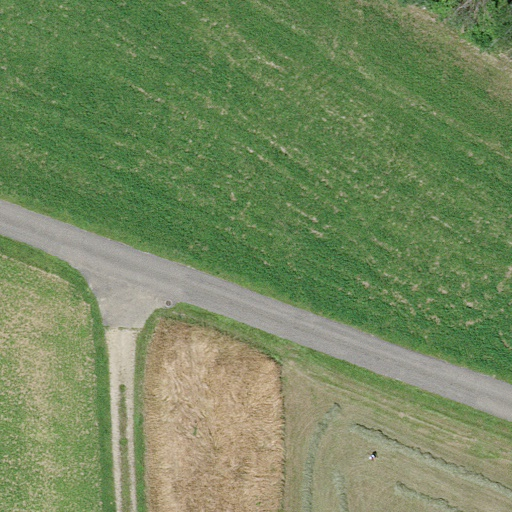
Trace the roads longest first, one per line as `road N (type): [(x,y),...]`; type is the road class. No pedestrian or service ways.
road 1 (track): [(511,409),(0,225)]
road 2 (track): [(130,511),(129,274)]
